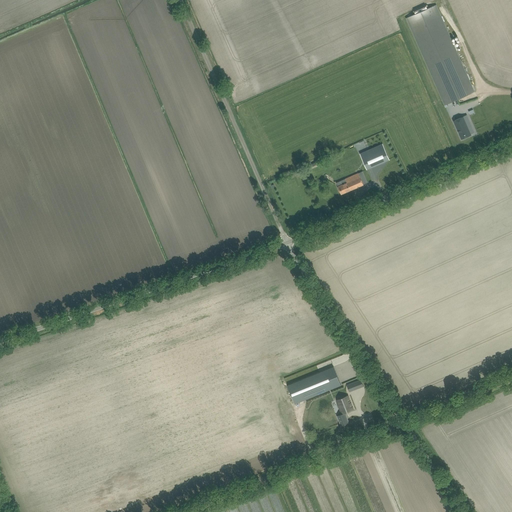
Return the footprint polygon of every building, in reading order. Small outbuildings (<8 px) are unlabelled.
[(475,92),(437,5),(436,4),(406,18),(445,105),(475,92)] [(495,104),(484,108),(488,117),(499,112),(495,104)] [(467,115),(454,121),(462,139),(471,135),(468,127),(471,126),(467,115)] [(390,160),(383,144),(360,153),(367,169),(390,160)] [(341,185),(338,186),(338,187),(339,189),(341,194),(368,183),(366,178),(363,171),(355,175),(350,177),(345,179),(340,181),(341,185)] [(299,370),(306,366),(303,360),(296,364),(299,370)] [(334,366),(287,385),(295,404),(341,385),(334,366)] [(361,380),(354,382),(357,389),(364,387),(361,380)] [(342,414),(337,416),(341,426),(349,422),(345,412),(354,409),(348,395),(338,399),(340,405),(339,405),(342,414)] [(297,413),(314,407),(311,399),(294,405),(297,413)] [(316,425),(320,434),(328,431),(326,426),(324,422),(322,423),(318,411),(301,418),(304,425),(305,430),(316,425)]
